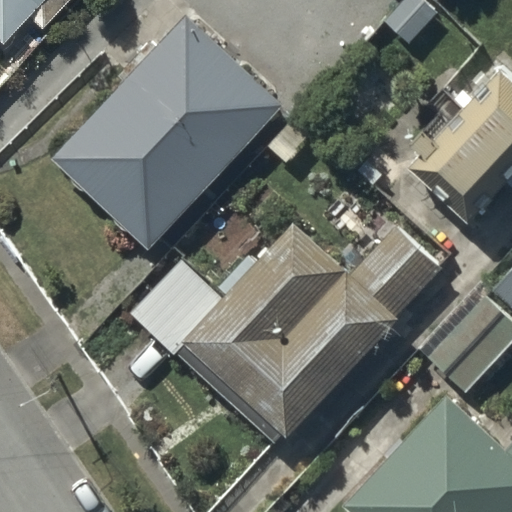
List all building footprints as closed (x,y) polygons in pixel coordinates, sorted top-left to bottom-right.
[(0,0),(0,46),(25,19),(40,32),(69,0),(0,0)] [(197,19),(56,164),(153,257),(294,112),(197,19)] [(511,78),(506,72),(437,146),(426,135),(407,156),(422,171),(415,178),(473,232),(511,191),(511,78)] [(187,267),(137,318),(273,448),(282,439),(289,446),(403,329),(396,322),(444,273),(399,230),(353,278),(300,227),(262,267),(252,258),(216,295),(187,267)] [(511,274),(495,293),(511,309),(511,274)] [(472,395),(511,352),(511,321),(488,299),(432,358),(472,395)] [(350,511),(511,511),(511,455),(450,401),(350,511)]
